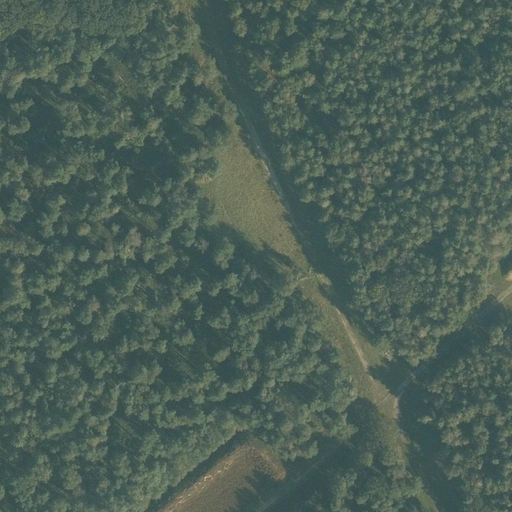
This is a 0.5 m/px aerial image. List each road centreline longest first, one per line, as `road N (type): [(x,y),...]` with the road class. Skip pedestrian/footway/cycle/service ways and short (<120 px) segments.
road 1 (track): [(430,511),(217,61),(206,0)]
road 2 (track): [(511,293),(258,511)]
